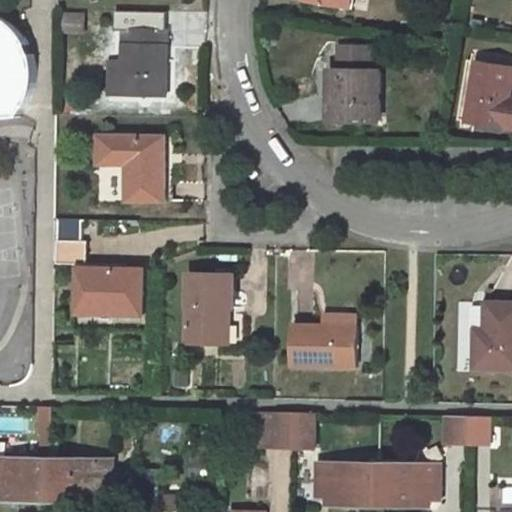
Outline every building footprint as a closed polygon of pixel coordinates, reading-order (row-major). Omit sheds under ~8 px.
[(308,0),(308,1),(355,9),(355,0),(308,0)] [(86,14),(64,14),(63,31),(86,31),(86,14)] [(0,115),(22,114),(28,107),(32,100),(36,87),(37,77),(37,65),(34,50),(29,39),(20,29),(10,22),(0,17),(0,115)] [(112,62),(111,93),(167,94),(169,23),(160,23),(159,30),(137,29),(126,29),(125,62),(112,62)] [(339,90),(338,120),(382,120),(382,71),(373,71),(372,49),(342,49),(342,72),(332,71),(332,90),(339,90)] [(511,66),(480,61),(471,120),(511,126),(511,66)] [(331,90),(322,90),(321,118),(331,118),(331,90)] [(129,164),(129,200),(166,201),(166,137),(101,136),(101,164),(129,164)] [(60,240),(59,263),(81,264),(80,312),(145,314),(146,269),(115,268),(115,280),(83,278),(83,267),(83,241),(60,240)] [(83,278),(115,280),(115,268),(83,267),(83,278)] [(192,274),(191,342),(227,343),(229,308),(235,308),(235,274),(192,274)] [(478,329),(477,366),(511,367),(511,302),(488,302),(487,329),(478,329)] [(360,316),(330,317),(330,325),(360,325),(360,316)] [(296,324),(295,365),(359,367),(360,325),(330,325),(296,324)] [(264,412),(263,438),(279,438),(280,412),(264,412)] [(279,438),(298,439),(298,432),(299,412),(280,412),(279,438)] [(298,432),(318,433),(319,413),(299,412),(298,432)] [(445,444),(468,445),(469,416),(446,416),(445,444)] [(54,460),(0,458),(0,486),(2,487),(2,493),(2,500),(53,501),(54,460)] [(53,501),(106,502),(106,495),(106,488),(116,489),(117,461),(54,460),(53,501)] [(381,463),(320,462),(319,491),(331,492),(331,498),(331,505),(381,506),(381,463)] [(381,506),(433,507),(433,500),(433,493),(444,494),(444,464),(381,463),(381,506)]
